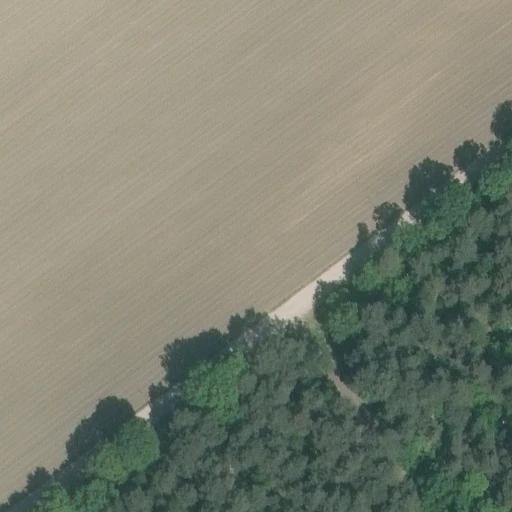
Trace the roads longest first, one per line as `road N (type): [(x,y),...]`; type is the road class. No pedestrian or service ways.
road 1 (track): [(289,313),(22,511)]
road 2 (track): [(511,147),(289,313)]
road 3 (track): [(289,313),(401,511)]
